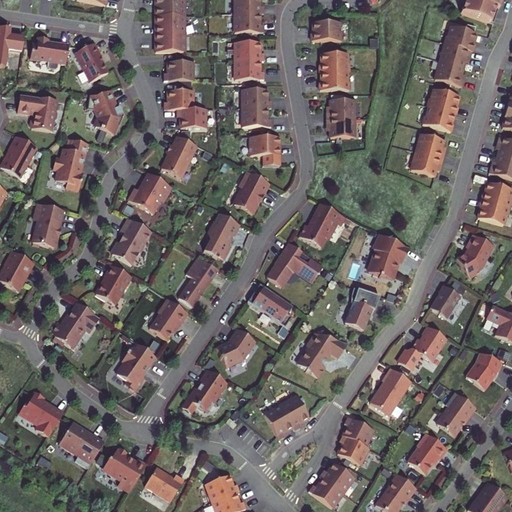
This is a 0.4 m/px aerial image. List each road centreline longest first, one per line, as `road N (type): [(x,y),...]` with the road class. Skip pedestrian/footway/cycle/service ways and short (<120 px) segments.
road 1 (residential): [(301,0),(288,17),(287,42),(304,179),(262,233),(142,433)]
road 2 (residential): [(511,25),(453,212),(408,311),(324,426)]
road 3 (residential): [(24,341),(53,288),(87,258),(110,180),(151,130),(124,32)]
road 4 (residential): [(142,433),(77,397),(24,341)]
road 5 (residential): [(260,482),(227,453),(142,433)]
road 6 (residential): [(435,511),(511,408)]
road 7 (residential): [(124,32),(0,13)]
